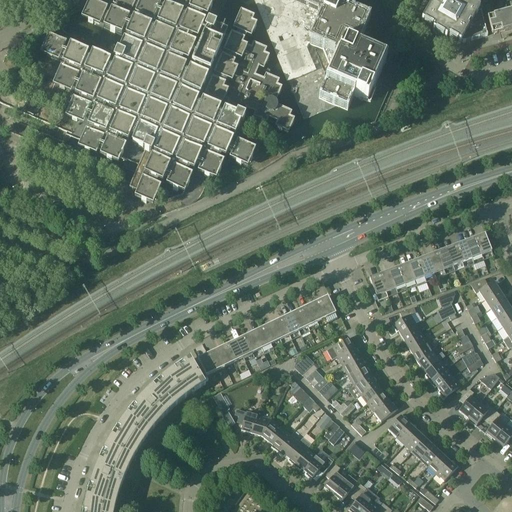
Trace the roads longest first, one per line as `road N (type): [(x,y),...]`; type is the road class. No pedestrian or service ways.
road 1 (residential): [(66,511),(95,431),(140,375),(180,345),(339,267)]
road 2 (residential): [(482,463),(388,369),(339,267)]
road 3 (secondary): [(15,511),(53,409),(74,382),(150,327)]
road 4 (secondary): [(150,327),(49,381),(16,428),(0,484)]
road 5 (secondary): [(329,247),(511,173)]
road 6 (secondary): [(150,327),(329,247)]
road 7 (residential): [(187,511),(198,480),(233,463),(258,468),(312,511)]
road 8 (residential): [(339,267),(493,209)]
road 9 (residential): [(480,75),(403,39),(420,0)]
